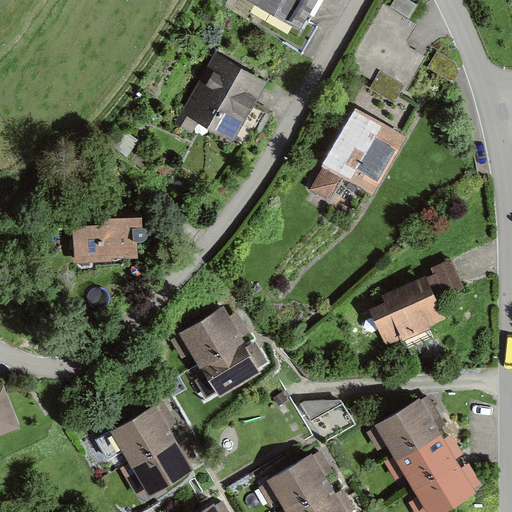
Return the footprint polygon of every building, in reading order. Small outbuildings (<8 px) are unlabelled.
[(328,0),(252,0),(313,31),(328,0)] [(426,28),(389,6),(353,67),(410,100),(434,58),(415,47),(426,28)] [(277,85),(222,54),(190,111),(245,142),(277,85)] [(417,138),(368,110),(336,167),(330,163),(314,190),(337,203),(350,181),(381,199),(417,138)] [(116,228),(83,229),(84,266),(151,264),(150,232),(165,232),(165,220),(116,222),(116,228)] [(457,322),(437,278),(375,306),(395,350),(457,322)] [(238,310),(179,341),(191,362),(204,355),(216,378),(203,385),(215,408),(274,376),(238,310)] [(0,433),(18,427),(3,389),(0,390),(0,433)] [(404,460),(449,433),(430,402),(374,436),(384,453),(395,447),(404,460)] [(168,410),(109,441),(120,462),(133,456),(146,478),(133,485),(145,508),(203,476),(168,410)] [(421,488),(466,461),(449,433),(404,460),(392,467),(403,485),(415,478),(421,488)] [(353,511),(324,457),(266,488),(277,509),(290,502),(295,511),(353,511)] [(419,511),(459,511),(487,496),(466,461),(421,488),(427,498),(415,505),(419,511)]
